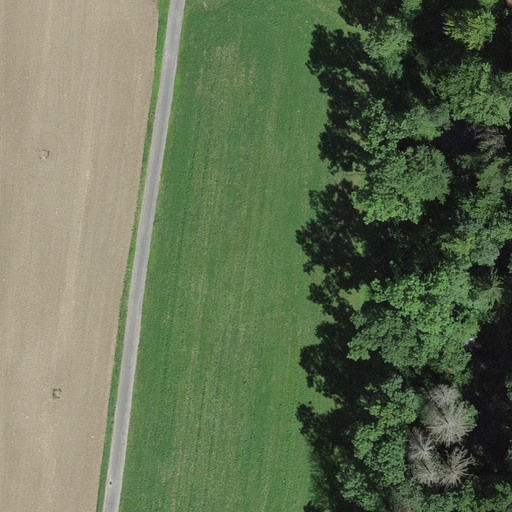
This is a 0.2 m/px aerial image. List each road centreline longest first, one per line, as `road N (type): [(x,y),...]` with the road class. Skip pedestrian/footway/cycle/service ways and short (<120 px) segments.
road 1 (residential): [(177,0),(135,301)]
road 2 (unclassified): [(135,301),(109,511)]
